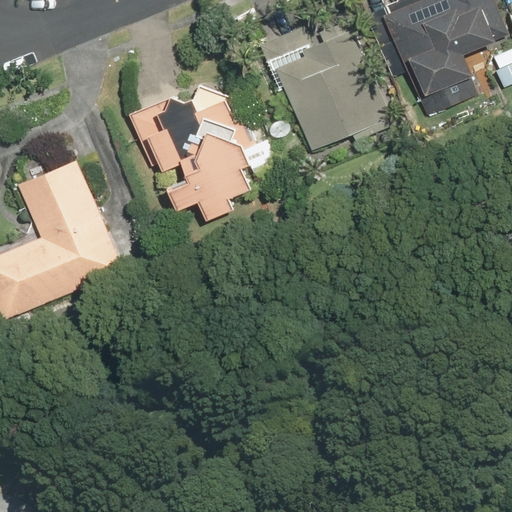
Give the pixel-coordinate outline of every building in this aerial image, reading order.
[(394,0),(382,4),(406,67),(417,63),(432,103),(480,84),(464,42),(511,24),(511,22),(503,0),(394,0)] [(282,61),(314,145),(392,115),(357,24),(307,43),(310,51),(282,61)] [(511,46),(494,54),(505,79),(511,76),(511,46)] [(179,88),(131,108),(170,205),(202,193),(211,215),(240,203),(235,190),(255,183),(245,159),(256,155),(251,142),(259,138),(240,91),(205,76),(199,90),(189,94),(179,88)] [(0,250),(0,302),(6,318),(127,271),(81,155),(22,178),(44,233),(0,250)]
